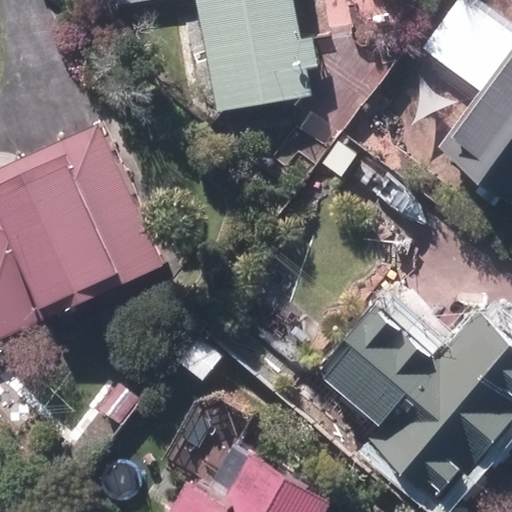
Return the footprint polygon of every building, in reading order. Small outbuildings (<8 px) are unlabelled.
[(216,0),(231,113),(314,102),(310,73),(334,70),(329,39),(315,40),(309,0),(152,0),(153,1),(156,0),(216,0)] [(511,67),(452,148),(511,193),(511,67)] [(0,344),(177,264),(114,126),(4,177),(0,169),(0,344)] [(369,442),(448,511),(483,511),(511,479),(511,307),(499,308),(470,342),(407,287),(334,372),(389,419),(369,442)] [(188,362),(213,383),(235,360),(209,337),(188,362)] [(104,408),(125,429),(148,403),(127,383),(104,408)] [(240,418),(198,393),(154,468),(196,493),(240,418)] [(357,511),(359,509),(275,458),(249,502),(222,487),(206,511),(357,511)]
